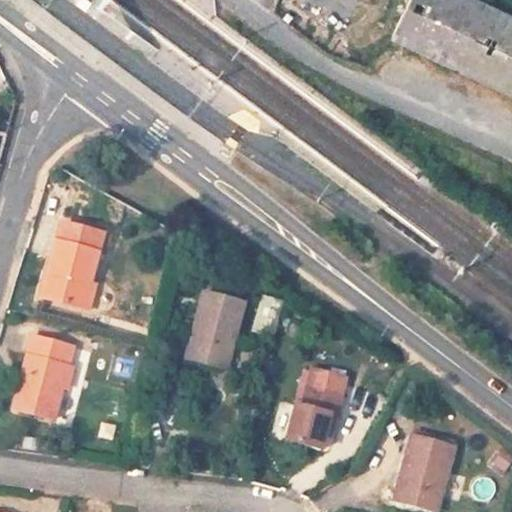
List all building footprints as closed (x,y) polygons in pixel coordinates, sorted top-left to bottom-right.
[(511,16),(478,0),(408,0),(390,39),(455,71),(511,97),(511,16)] [(39,298),(77,308),(83,286),(87,288),(102,235),(59,224),(39,298)] [(83,286),(77,308),(88,311),(93,289),(87,288),(83,286)] [(226,368),(242,306),(202,295),(185,357),(226,368)] [(247,333),(271,339),(280,301),(256,295),(247,333)] [(53,419),(60,387),(66,367),(71,349),(30,338),(12,409),(53,419)] [(66,367),(60,387),(68,390),(73,368),(66,367)] [(320,449),(324,436),(329,417),(334,419),(344,381),(310,372),(300,410),(295,408),(286,440),(320,449)] [(329,417),(324,436),(329,438),(334,419),(329,417)] [(394,501),(436,511),(452,449),(411,438),(394,501)] [(496,450),(486,466),(501,474),(510,458),(496,450)]
